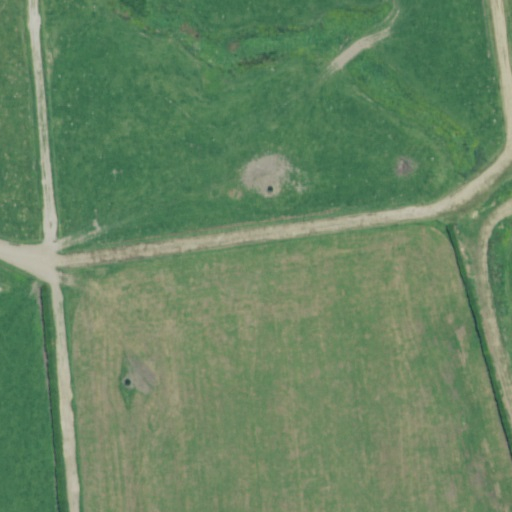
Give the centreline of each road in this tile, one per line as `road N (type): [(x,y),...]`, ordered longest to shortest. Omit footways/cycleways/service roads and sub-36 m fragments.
road 1 (track): [(54,260),(440,213),(511,161)]
road 2 (track): [(54,260),(77,511)]
